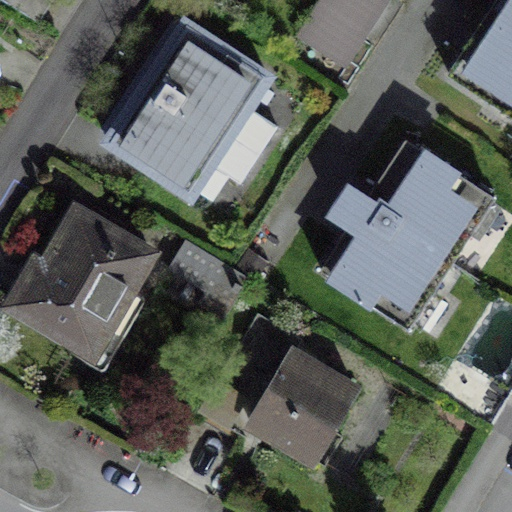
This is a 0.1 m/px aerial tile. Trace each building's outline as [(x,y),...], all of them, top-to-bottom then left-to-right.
[(400,5),(391,0),(333,0),(306,45),(357,76),(400,5)] [(511,21),(474,78),(511,104),(511,21)] [(307,93),(202,25),(123,149),(229,216),(307,93)] [(501,196),(421,144),(386,199),(350,176),(329,209),(357,227),(328,271),(415,327),(501,196)] [(177,264),(93,211),(57,268),(45,261),(23,296),(45,309),(32,329),(107,375),(177,264)] [(354,387),(293,353),(253,422),(314,457),(354,387)]
